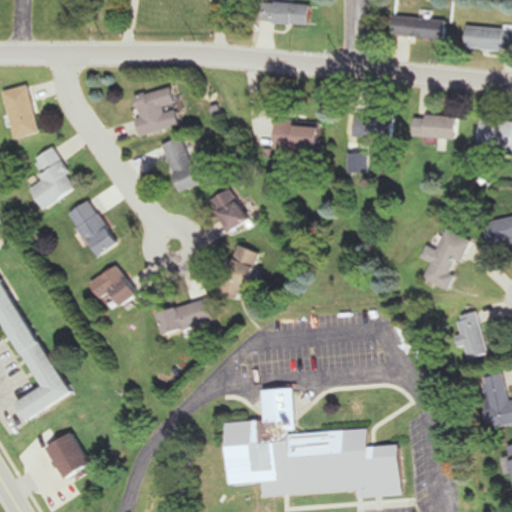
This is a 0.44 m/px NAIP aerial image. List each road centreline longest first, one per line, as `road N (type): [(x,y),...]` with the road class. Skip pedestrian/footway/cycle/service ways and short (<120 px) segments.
road 1 (residential): [(511,81),(226,57),(0,54)]
road 2 (residential): [(57,55),(75,107),(182,249)]
